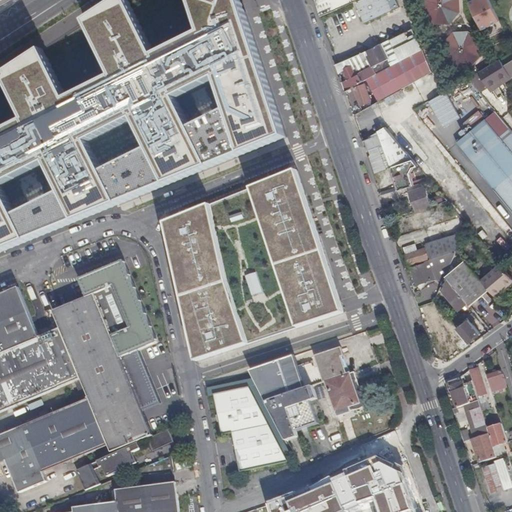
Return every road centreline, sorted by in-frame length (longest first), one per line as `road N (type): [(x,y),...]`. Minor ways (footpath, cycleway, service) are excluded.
road 1 (residential): [(429,409),(227,511)]
road 2 (residential): [(138,230),(154,211),(338,139)]
road 3 (residential): [(396,313),(187,379)]
road 4 (primary): [(396,313),(338,139)]
road 5 (unclassified): [(187,379),(162,265),(154,242),(138,230)]
road 6 (unclassified): [(138,230),(118,222),(0,273)]
road 7 (primary): [(338,139),(289,0)]
road 8 (unclassified): [(211,511),(187,379)]
